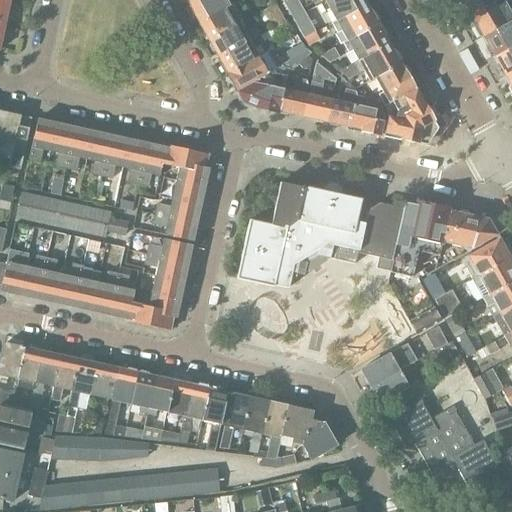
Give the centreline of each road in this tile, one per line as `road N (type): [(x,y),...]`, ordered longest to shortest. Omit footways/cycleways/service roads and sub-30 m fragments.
road 1 (residential): [(388,511),(378,471),(326,386),(187,353)]
road 2 (residential): [(497,155),(447,179),(237,134)]
road 3 (residential): [(187,353),(237,134)]
road 4 (residential): [(187,353),(0,313)]
road 5 (residential): [(497,155),(410,0)]
road 6 (residential): [(195,124),(35,88)]
road 7 (residential): [(195,124),(197,84),(149,0)]
